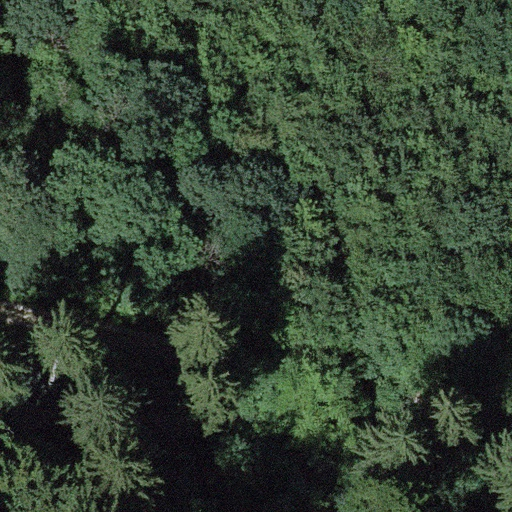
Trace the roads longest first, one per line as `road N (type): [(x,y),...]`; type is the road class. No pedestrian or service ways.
road 1 (track): [(511,444),(0,310)]
road 2 (track): [(163,355),(225,511)]
